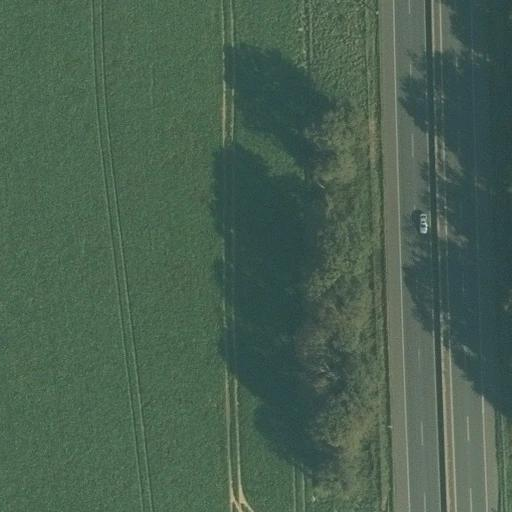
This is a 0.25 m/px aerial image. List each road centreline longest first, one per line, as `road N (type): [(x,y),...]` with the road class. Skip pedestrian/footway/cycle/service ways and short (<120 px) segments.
road 1 (motorway): [(408,0),(425,511)]
road 2 (motorway): [(472,511),(456,0)]
